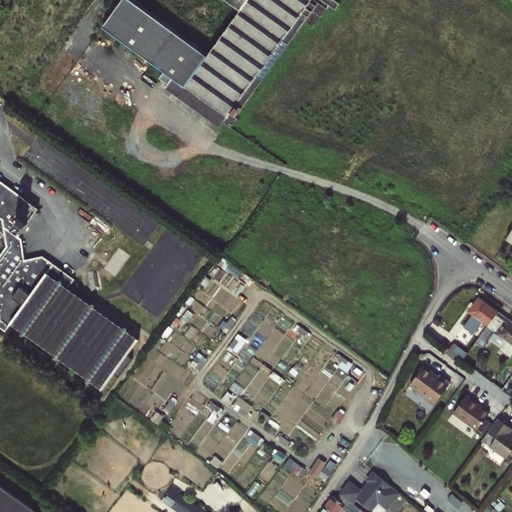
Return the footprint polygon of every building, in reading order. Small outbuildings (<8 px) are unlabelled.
[(123,0),(104,27),(175,79),(167,90),(217,127),(221,122),(228,127),(235,119),(233,118),(310,13),(319,20),(329,6),(335,11),(342,0),(123,0)] [(0,325),(5,329),(10,321),(20,328),(21,327),(26,330),(25,331),(53,351),(54,350),(59,354),(58,355),(86,374),(91,377),(90,378),(102,386),(113,371),(118,374),(131,356),(126,352),(137,337),(126,328),(125,329),(121,326),(121,325),(94,305),(93,306),(89,303),(89,302),(67,286),(73,277),(16,236),(36,208),(0,182),(0,325)] [(116,275),(119,270),(130,254),(121,247),(106,268),(116,275)] [(488,327),(498,312),(479,299),(469,313),(475,317),(471,322),(479,328),(483,323),(488,327)] [(488,327),(475,344),(483,349),(490,339),(503,348),(506,343),(511,346),(511,322),(498,312),(488,327)] [(500,352),(510,359),(511,356),(511,346),(506,343),(503,348),(500,352)] [(454,344),(449,351),(463,361),(468,354),(454,344)] [(423,368),(410,387),(425,398),(424,400),(433,406),(449,384),(438,376),(437,378),(423,368)] [(472,401),(465,396),(452,414),(475,431),(488,414),(472,402),(472,401)] [(511,434),(509,433),(503,429),(506,425),(498,418),(481,440),(506,458),(510,452),(511,453),(511,434)] [(511,429),(511,428),(506,425),(503,429),(509,433),(511,429)] [(311,470),(327,479),(333,469),(326,465),(327,461),(319,457),(311,470)] [(378,511),(386,511),(402,489),(373,470),(362,486),(350,478),(340,492),(355,502),(357,498),(378,511)] [(37,511),(0,485),(0,511),(37,511)] [(210,511),(181,492),(172,507),(179,511),(210,511)] [(361,511),(350,503),(340,495),(337,499),(333,496),(326,507),(331,511),(361,511)]
